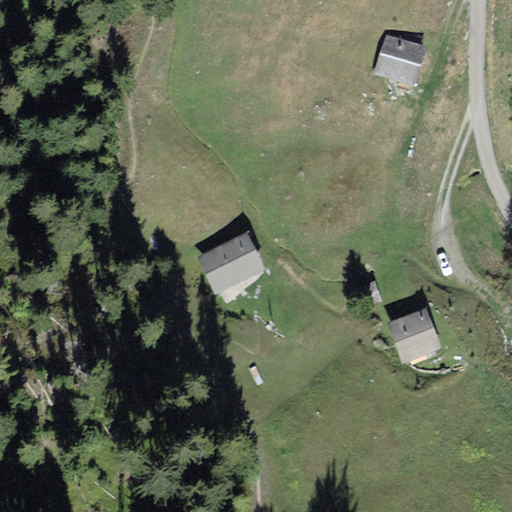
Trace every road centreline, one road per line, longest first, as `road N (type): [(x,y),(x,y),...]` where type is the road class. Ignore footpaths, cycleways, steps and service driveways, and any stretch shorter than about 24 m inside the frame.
road 1 (residential): [(511,209),(493,183),(474,72),(475,0)]
road 2 (track): [(480,106),(442,216),(460,284)]
